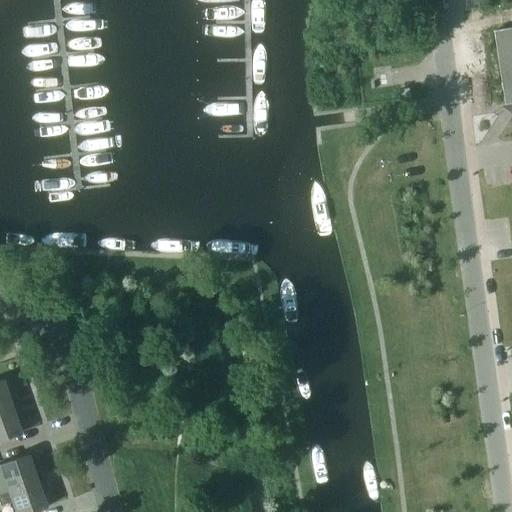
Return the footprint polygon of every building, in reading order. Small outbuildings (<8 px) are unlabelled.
[(511,26),(496,29),(503,80),(507,103),(511,102),(511,26)] [(411,98),(410,88),(400,89),(401,99),(411,98)] [(0,409),(13,405),(4,379),(0,380),(0,409)] [(13,405),(0,409),(0,438),(22,431),(13,405)] [(29,454),(0,463),(0,492),(38,480),(29,454)] [(38,480),(0,492),(0,504),(11,501),(14,511),(28,511),(47,506),(38,480)]
